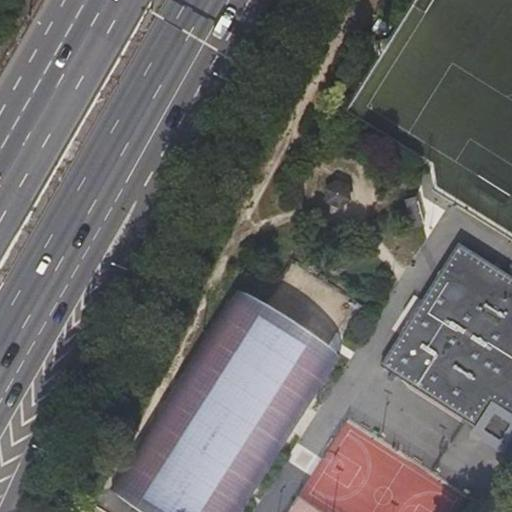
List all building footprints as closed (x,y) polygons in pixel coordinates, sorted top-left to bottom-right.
[(350,184),(336,178),(324,187),(326,202),(339,208),(351,199),(350,184)] [(431,224),(431,200),(411,201),(411,225),(431,224)] [(511,412),(511,275),(459,242),(422,300),(381,366),(466,420),(476,426),(492,400),(511,412)] [(260,312),(233,295),(179,381),(111,488),(117,492),(149,511),(241,511),(337,361),(334,359),(324,353),(260,312)] [(472,432),(504,452),(511,439),(511,412),(492,400),(476,426),(472,432)]
